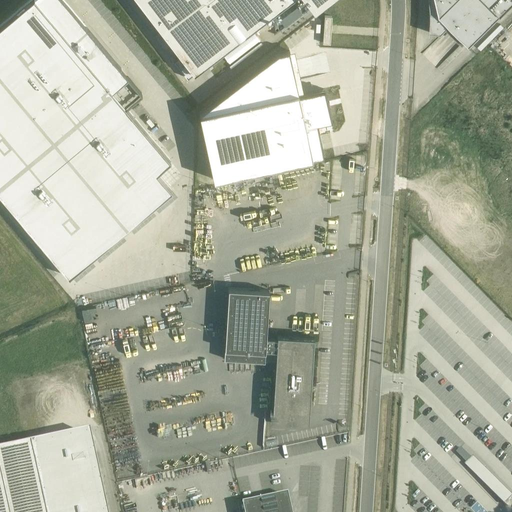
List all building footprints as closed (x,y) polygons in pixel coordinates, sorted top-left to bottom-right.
[(0,195),(68,277),(172,190),(157,172),(171,160),(126,106),(105,82),(121,68),(87,27),(63,0),(29,0),(0,24),(0,195)] [(138,0),(181,55),(174,60),(187,78),(194,73),(193,71),(250,28),(286,0),(308,0),(313,5),(319,0),(138,0)] [(429,0),(430,5),(430,9),(431,16),(430,20),(430,31),(429,33),(430,33),(430,30),(441,31),(450,23),(470,42),(511,0),(429,0)] [(323,43),(330,43),(332,16),(324,16),(323,43)] [(278,52),(199,112),(213,179),(323,155),(316,122),(331,119),(327,102),(325,89),(299,94),(296,81),(285,83),(281,63),(292,61),(292,60),(289,50),(278,52)] [(228,288),(224,359),(265,361),(266,349),(276,350),(273,412),(268,411),(268,412),(273,412),(310,414),(314,337),(277,335),(277,337),(266,336),(269,290),(228,288)] [(0,511),(105,511),(89,435),(30,447),(0,453),(0,511)] [(290,511),(287,496),(272,499),(273,502),(260,505),(259,502),(241,506),(242,511),(290,511)]
